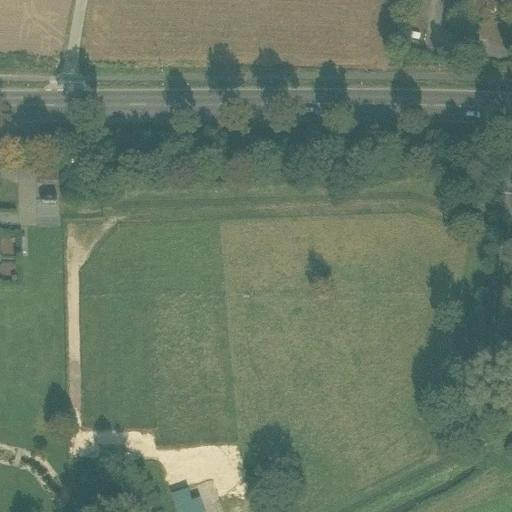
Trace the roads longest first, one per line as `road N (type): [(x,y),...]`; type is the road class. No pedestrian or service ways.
road 1 (secondary): [(511,112),(67,105)]
road 2 (track): [(505,225),(491,353),(477,381),(472,424),(483,438)]
